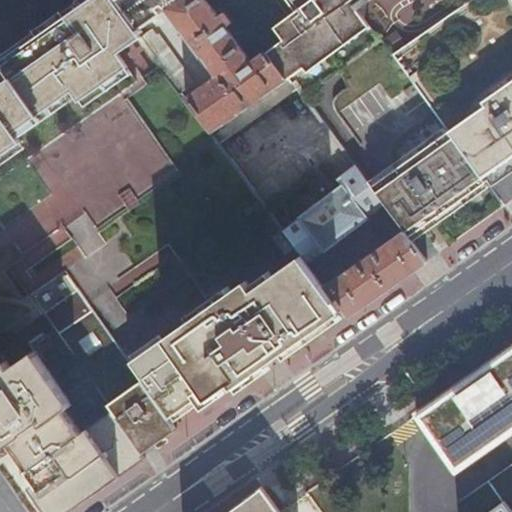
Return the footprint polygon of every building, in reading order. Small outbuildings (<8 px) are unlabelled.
[(24,44),(14,51),(31,74),(61,115),(128,67),(119,53),(142,36),(140,34),(115,0),(76,0),(80,6),(25,45),(24,44)] [(212,79),(187,97),(213,133),(290,78),(269,51),(252,63),(248,57),(249,56),(227,26),(232,22),(225,12),(220,16),(207,0),(115,0),(140,34),(144,31),(142,29),(162,13),(160,8),(164,5),(220,80),(215,83),(212,79)] [(289,0),(298,11),(277,26),(286,39),(269,51),(290,78),(306,67),(310,72),(373,27),(370,23),(357,5),(364,0),(289,0)] [(511,0),(470,0),(393,55),(447,131),(484,183),(485,183),(511,164),(511,0)] [(176,83),(182,90),(195,81),(161,36),(158,38),(153,31),(143,38),(156,55),(176,83)] [(0,144),(50,109),(56,118),(61,115),(31,74),(14,51),(0,60),(0,62),(2,65),(0,66),(0,144)] [(134,203),(177,176),(126,97),(30,159),(38,170),(58,157),(66,169),(93,152),(98,160),(96,161),(105,175),(113,170),(134,203)] [(447,131),(370,185),(384,204),(404,231),(409,237),(484,183),(447,131)] [(278,210),(273,214),(303,255),(307,260),(324,249),(325,250),(368,218),(367,217),(384,204),(370,185),(360,172),(300,216),(301,217),(290,226),(278,210)] [(342,307),(348,316),(427,261),(409,237),(404,231),(332,282),(326,275),(327,273),(322,265),(315,271),(342,307)] [(307,260),(303,255),(255,287),(248,278),(131,360),(163,407),(196,384),(204,396),(228,380),(231,385),(342,307),(315,271),(307,260)] [(129,361),(131,360),(67,267),(30,293),(106,403),(141,378),(129,361)] [(511,347),(413,416),(453,473),(511,431),(511,347)] [(27,485),(46,511),(66,511),(144,458),(141,453),(112,411),(109,408),(80,428),(65,406),(70,401),(38,354),(15,371),(5,358),(0,361),(0,449),(13,440),(30,465),(25,469),(33,481),(27,485)] [(163,407),(131,360),(129,361),(141,378),(106,403),(109,408),(112,411),(114,409),(143,451),(175,429),(161,408),(163,407)] [(114,409),(112,411),(141,453),(143,451),(114,409)] [(229,511),(280,511),(262,486),(229,511)] [(511,511),(502,497),(479,511),(511,511)]
